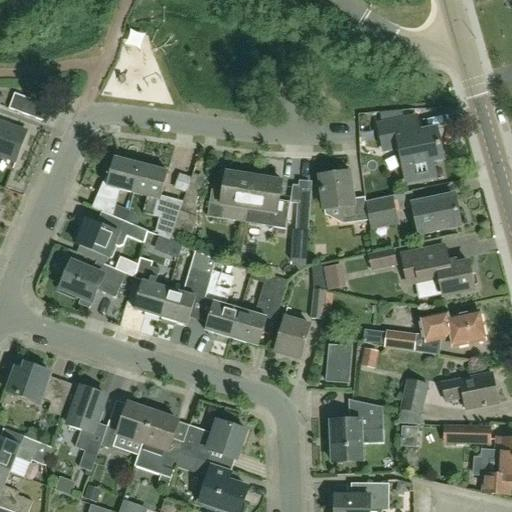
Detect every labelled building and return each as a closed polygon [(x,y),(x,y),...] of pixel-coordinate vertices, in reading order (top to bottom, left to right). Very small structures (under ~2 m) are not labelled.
[(9,110),(43,123),(46,115),(49,107),(15,94),(9,110)] [(409,136),(406,120),(378,126),(383,151),(399,148),(407,183),(424,180),(437,177),(434,162),(443,160),(436,130),(421,133),(409,136)] [(27,132),(0,122),(0,157),(15,163),(27,132)] [(119,191),(133,195),(141,166),(114,159),(110,177),(106,175),(94,203),(91,209),(112,217),(119,191)] [(170,241),(174,230),(182,207),(160,201),(168,173),(141,166),(133,195),(147,199),(143,215),(159,219),(155,236),(159,238),(170,241)] [(247,224),(254,178),(226,174),(223,192),(212,190),(208,218),(247,224)] [(368,222),(366,203),(365,199),(359,199),(353,200),(349,175),(320,179),(325,211),(341,208),(343,225),(368,222)] [(290,203),(278,201),(281,182),(254,178),(247,224),(286,231),(290,203)] [(198,218),(192,216),(201,189),(195,187),(189,185),(182,207),(180,213),(174,230),(192,235),(198,218)] [(368,222),(369,222),(371,232),(399,226),(393,197),(366,203),(368,222)] [(455,197),(413,206),(419,235),(461,226),(455,197)] [(298,202),(297,204),(295,232),(308,233),(310,203),(304,202),(298,202)] [(87,221),(82,232),(80,231),(77,232),(74,238),(75,241),(78,242),(76,246),(109,259),(114,247),(119,248),(123,247),(127,237),(144,245),(147,233),(121,222),(119,228),(116,233),(87,221)] [(183,246),(171,242),(165,256),(177,261),(183,246)] [(415,284),(440,279),(443,298),(475,291),(474,287),(477,285),(475,277),(472,277),(469,264),(456,267),(455,262),(450,263),(446,244),(402,254),(409,286),(415,284)] [(394,251),(368,256),(372,273),(397,268),(394,251)] [(161,319),(169,290),(155,286),(159,271),(151,268),(153,264),(140,260),(136,275),(140,276),(145,278),(143,282),(134,311),(161,319)] [(92,272),(71,263),(59,290),(92,304),(97,292),(107,296),(115,299),(126,276),(96,263),(92,272)] [(310,320),(319,321),(322,321),(326,292),(321,264),(312,266),(313,290),(310,320)] [(240,312),(225,307),(234,279),(213,273),(209,286),(205,301),(209,302),(214,304),(205,333),(231,341),(240,312)] [(286,288),(286,287),(287,282),(265,276),(263,282),(265,282),(255,316),(240,312),(231,341),(258,349),(267,320),(272,321),(276,322),(286,288)] [(209,286),(188,280),(184,295),(169,290),(161,319),(187,327),(195,299),(200,301),(204,302),(205,301),(209,286)] [(480,314),(450,320),(448,312),(420,318),(426,344),(452,338),(454,348),(486,341),(480,314)] [(300,362),(310,328),(284,320),(274,354),(300,362)] [(384,349),(415,354),(417,336),(386,332),(384,349)] [(352,349),(329,348),(326,383),(349,385),(352,349)] [(378,353),(364,350),(360,368),(374,371),(378,353)] [(66,384),(50,379),(51,375),(25,365),(22,371),(16,369),(7,393),(40,405),(43,397),(53,401),(49,413),(61,417),(72,386),(66,384)] [(499,405),(493,375),(442,386),(446,403),(464,399),(466,412),(499,405)] [(400,411),(422,416),(429,385),(407,380),(400,411)] [(95,462),(97,459),(101,447),(102,446),(96,444),(90,442),(106,397),(81,389),(68,426),(82,431),(75,449),(85,452),(79,469),(92,473),(95,462)] [(356,415),(356,422),(330,424),(332,463),(363,462),(361,432),(384,431),(383,409),(355,403),(356,415)] [(154,414),(128,405),(122,423),(116,421),(111,419),(108,427),(102,446),(101,447),(111,451),(113,452),(115,447),(118,436),(142,444),(143,444),(154,414)] [(178,423),(154,414),(143,444),(135,468),(171,481),(174,472),(180,455),(184,444),(178,443),(172,441),(178,423)] [(180,455),(199,461),(206,464),(208,458),(210,453),(237,462),(247,433),(217,422),(212,435),(189,427),(188,430),(184,444),(180,455)] [(443,427),(443,445),(491,446),(491,428),(443,427)] [(53,450),(26,439),(24,438),(23,443),(21,448),(0,439),(0,468),(11,472),(16,459),(31,465),(32,461),(46,467),(53,450)] [(483,478),(483,488),(482,494),(510,496),(511,479),(511,478),(511,440),(497,440),(496,447),(495,452),(495,460),(489,460),(487,476),(484,476),(483,478)] [(224,470),(206,464),(199,461),(195,472),(205,476),(196,502),(226,511),(239,511),(247,490),(221,481),(222,475),(224,470)] [(5,487),(11,472),(0,468),(0,498),(0,499),(0,508),(10,511),(29,511),(33,503),(18,496),(20,493),(5,487)] [(352,491),(351,497),(332,497),(331,511),(388,511),(389,486),(352,485),(352,491)]
